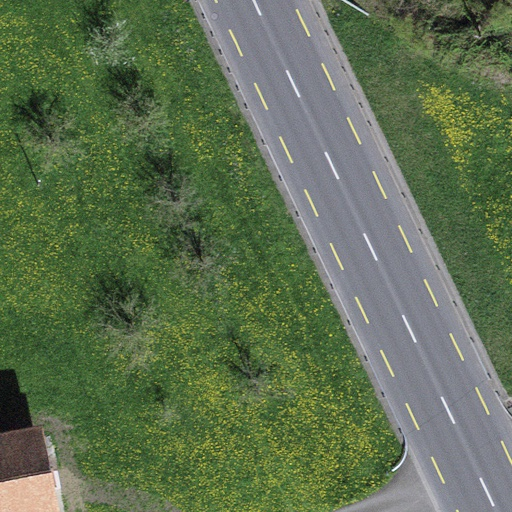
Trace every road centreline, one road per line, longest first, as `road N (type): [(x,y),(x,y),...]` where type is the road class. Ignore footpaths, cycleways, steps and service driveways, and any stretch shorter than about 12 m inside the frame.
road 1 (secondary): [(256,0),(501,511)]
road 2 (track): [(482,471),(361,511)]
